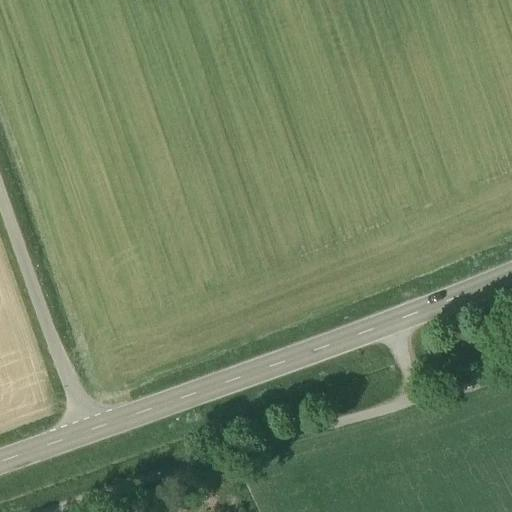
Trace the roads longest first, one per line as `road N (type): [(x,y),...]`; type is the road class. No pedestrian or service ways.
road 1 (secondary): [(511,278),(91,434)]
road 2 (unclassified): [(0,188),(91,434)]
